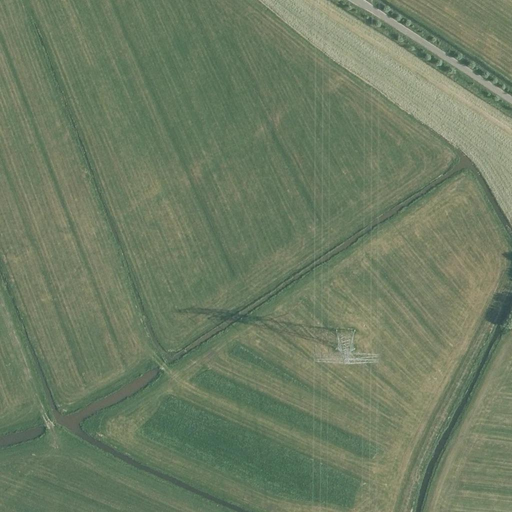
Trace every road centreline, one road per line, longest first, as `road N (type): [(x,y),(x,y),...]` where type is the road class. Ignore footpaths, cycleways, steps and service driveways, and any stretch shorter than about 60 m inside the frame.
road 1 (track): [(407,511),(511,277)]
road 2 (unclassified): [(511,99),(358,0)]
road 3 (track): [(0,298),(53,435)]
